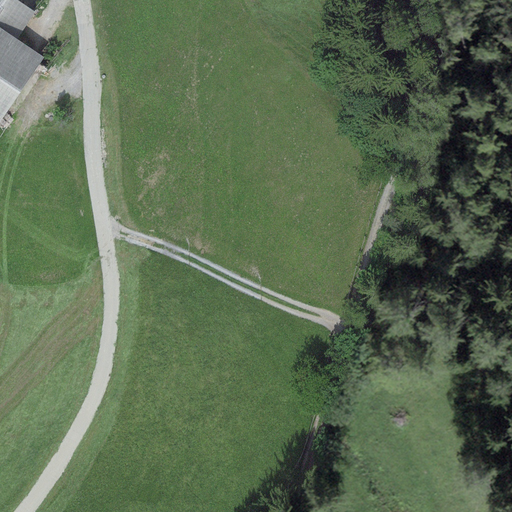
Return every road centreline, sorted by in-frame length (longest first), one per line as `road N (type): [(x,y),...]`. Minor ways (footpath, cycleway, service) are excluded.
road 1 (track): [(23,511),(86,412),(110,327),(81,0)]
road 2 (track): [(293,511),(387,184),(401,159),(426,142),(511,147)]
road 3 (track): [(103,227),(347,324)]
